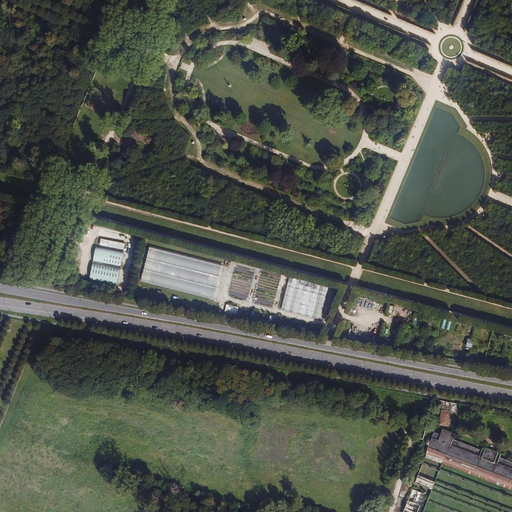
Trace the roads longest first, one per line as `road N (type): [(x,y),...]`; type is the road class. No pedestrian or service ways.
road 1 (primary): [(511,383),(0,288)]
road 2 (primary): [(0,302),(511,395)]
road 3 (track): [(431,379),(390,511)]
